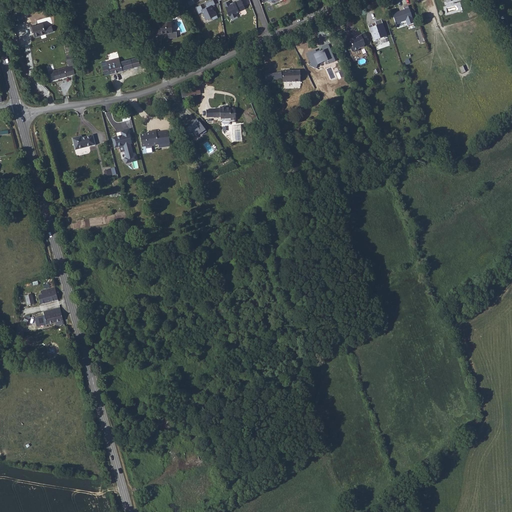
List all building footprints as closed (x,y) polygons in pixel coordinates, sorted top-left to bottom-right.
[(203,9),(201,5),(195,7),(198,14),(202,12),(206,20),(211,17),(213,20),(218,18),(215,11),(214,12),(211,6),(215,4),(213,0),(210,0),(204,3),(206,7),(203,9)] [(228,1),(223,3),(229,17),(246,9),(241,0),(239,0),(230,5),(228,1)] [(407,25),(415,23),(409,5),(403,7),(404,10),(393,14),(396,23),(406,20),(407,25)] [(387,36),(381,19),(375,22),(377,26),(377,28),(374,29),(373,28),(372,24),(368,25),(373,40),(387,36)] [(168,38),(177,38),(177,31),(173,31),(173,21),(164,21),(164,27),(156,28),(156,34),(168,33),(168,38)] [(35,37),(54,31),(52,25),(44,27),(42,23),(32,26),(35,37)] [(364,45),(370,42),(366,33),(362,34),(360,33),(357,34),(358,36),(354,38),(353,37),(347,40),(349,43),(347,46),(350,52),(353,50),(353,52),(363,48),(364,45)] [(329,44),(306,54),(312,70),(336,61),(329,44)] [(112,65),(114,74),(155,65),(154,60),(149,60),(149,58),(141,59),(134,61),(133,59),(129,60),(128,59),(116,61),(116,65),(112,65)] [(76,71),(61,75),(63,84),(75,81),(75,80),(77,80),(76,71)] [(282,71),(265,74),(266,81),(283,79),(282,71)] [(283,82),(300,82),(300,71),(282,71),(283,82)] [(200,86),(181,90),(183,97),(202,94),(200,86)] [(0,104),(9,103),(8,95),(1,95),(1,92),(0,91),(0,104)] [(219,107),(218,109),(212,109),(212,118),(220,118),(220,119),(230,119),(230,121),(235,121),(235,108),(226,109),(225,107),(219,107)] [(196,138),(206,131),(197,119),(187,125),(196,138)] [(121,136),(112,138),(114,148),(124,146),(126,157),(124,159),(125,164),(133,162),(138,161),(136,154),(134,154),(132,145),(134,145),(131,130),(120,132),(121,136)] [(149,133),(140,135),(141,147),(145,146),(145,148),(151,147),(151,146),(158,145),(169,143),(168,131),(156,132),(156,131),(149,131),(149,133)] [(75,151),(95,146),(93,135),(82,137),(81,136),(71,138),(75,151)] [(106,177),(117,174),(115,167),(104,170),(106,177)] [(38,308),(60,301),(56,289),(44,293),(45,297),(37,299),(36,296),(29,298),(32,308),(37,307),(38,308)] [(52,325),(68,321),(65,309),(49,313),(52,325)]
